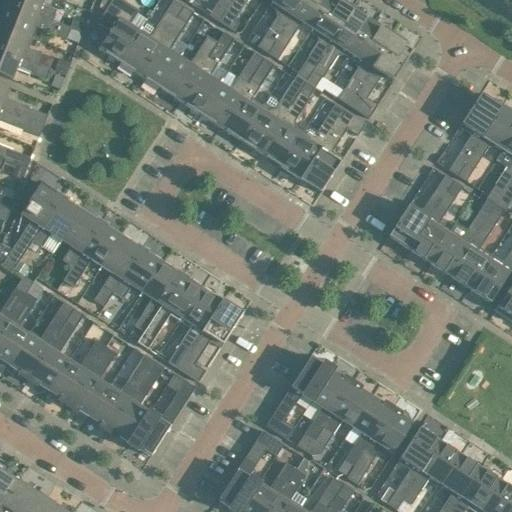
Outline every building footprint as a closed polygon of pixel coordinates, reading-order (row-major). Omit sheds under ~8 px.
[(0,22),(30,34),(34,24),(64,35),(68,24),(67,24),(49,17),(5,0),(0,0),(0,1),(0,22)] [(5,0),(49,17),(53,7),(38,1),(38,0),(5,0)] [(107,28),(96,45),(116,59),(139,23),(136,27),(126,21),(136,7),(125,0),(106,0),(105,3),(96,17),(97,21),(107,28)] [(139,23),(116,59),(136,72),(181,3),(177,0),(168,0),(165,6),(147,34),(137,28),(140,24),(139,23)] [(213,0),(213,1),(206,12),(216,18),(223,7),(227,0),(213,0)] [(227,0),(223,7),(216,18),(230,28),(235,20),(231,17),(233,14),(242,0),(227,0)] [(274,13),(254,43),(264,50),(296,0),(266,0),(266,2),(272,6),(274,13)] [(296,0),(264,50),(265,50),(274,56),(281,45),(299,18),(308,25),(309,25),(325,0),(296,0)] [(315,37),(293,72),(303,78),(351,4),(346,0),(325,0),(309,25),(308,25),(306,28),(314,33),(315,37)] [(181,3),(136,72),(157,85),(180,49),(179,49),(176,53),(167,47),(185,19),(191,9),(181,3)] [(351,4),(303,78),(311,83),(318,73),(320,74),(334,52),(341,51),(347,54),(372,16),(371,16),(369,20),(362,16),(362,15),(360,14),(362,11),(351,4)] [(71,15),(67,24),(68,24),(79,28),(82,20),(71,15)] [(348,75),(335,95),(345,102),(392,29),(381,23),(379,26),(377,24),(377,25),(370,21),(372,17),(372,16),(347,54),(353,58),(354,65),(348,75)] [(0,22),(0,46),(36,61),(36,60),(40,51),(25,45),(30,34),(0,22)] [(215,39),(177,98),(197,111),(220,75),(219,75),(217,79),(207,73),(216,59),(231,36),(220,28),(214,38),(215,39)] [(392,29),(345,102),(356,109),(366,115),(375,102),(364,95),(371,84),(377,75),(384,73),(390,77),(410,47),(402,42),(403,41),(400,40),(403,36),(392,29)] [(180,49),(157,85),(177,98),(215,39),(214,38),(205,32),(187,60),(178,54),(180,50),(180,49)] [(0,46),(0,72),(9,76),(13,64),(43,76),(48,65),(36,60),(36,61),(0,46)] [(220,75),(197,111),(217,124),(261,56),(251,49),(236,73),(227,86),(218,80),(221,76),(220,75)] [(56,54),(51,67),(62,71),(67,58),(56,54)] [(261,56),(217,124),(237,137),(260,102),(260,101),(259,102),(250,96),(259,82),(271,62),(261,56)] [(54,71),(49,82),(57,85),(61,74),(54,71)] [(260,102),(237,137),(257,150),(303,78),(293,72),(272,105),(266,106),(260,103),(261,102),(260,102)] [(303,78),(257,150),(265,155),(266,157),(267,160),(270,161),(273,162),(275,162),(277,163),(300,127),(299,128),(294,124),(292,118),(307,94),(306,94),(312,84),(311,83),(303,78)] [(0,80),(0,106),(40,122),(45,112),(1,95),(6,83),(0,80)] [(468,131),(445,166),(454,172),(499,103),(485,94),(483,97),(476,92),(456,124),(468,131)] [(300,127),(277,163),(279,164),(280,167),(282,169),(284,171),(287,171),(290,171),(297,176),(296,177),(297,177),(342,107),(332,100),(312,131),(306,132),(300,129),(301,128),(300,127)] [(499,103),(454,172),(455,173),(463,178),(470,167),(485,144),(492,142),(499,147),(511,126),(511,107),(511,106),(509,110),(499,103)] [(0,118),(36,133),(40,122),(0,106),(0,118)] [(342,107),(297,177),(298,176),(318,189),(338,158),(340,155),(330,148),(345,125),(355,132),(363,120),(353,114),(342,107)] [(501,167),(483,195),(492,201),(501,188),(511,170),(511,126),(499,147),(493,156),(504,164),(502,167),(501,167)] [(0,155),(2,156),(12,160),(24,165),(28,154),(14,149),(0,143),(0,155)] [(12,160),(7,172),(19,176),(24,165),(12,160)] [(511,170),(501,188),(511,194),(511,191),(511,170)] [(407,199),(387,230),(394,234),(392,237),(406,246),(444,187),(451,177),(442,172),(421,204),(417,205),(407,199)] [(451,177),(444,187),(453,193),(460,183),(451,178),(451,177)] [(28,217),(0,260),(11,267),(17,258),(26,244),(30,238),(29,237),(58,192),(38,179),(17,210),(28,217)] [(444,187),(406,246),(426,259),(446,229),(437,223),(436,219),(453,193),(444,187)] [(501,188),(492,201),(501,206),(502,207),(511,194),(501,188)] [(0,191),(0,204),(6,207),(11,196),(0,191)] [(58,192),(29,237),(30,238),(36,242),(39,244),(48,230),(58,236),(55,240),(56,241),(78,205),(58,192)] [(483,195),(478,204),(487,210),(490,206),(492,201),(483,195)] [(492,201),(490,206),(498,211),(501,206),(492,201)] [(446,229),(426,259),(447,272),(487,210),(478,204),(464,226),(453,219),(446,229)] [(78,205),(56,241),(59,237),(68,243),(60,257),(69,263),(70,263),(99,218),(78,205)] [(487,210),(447,272),(467,285),(489,251),(477,244),(487,229),(498,211),(490,206),(487,210)] [(69,263),(60,277),(71,284),(89,256),(98,262),(95,266),(96,267),(119,231),(99,218),(70,263),(69,263)] [(100,283),(92,295),(101,301),(109,289),(110,289),(139,245),(119,231),(96,267),(97,267),(99,263),(109,269),(100,283)] [(30,238),(26,244),(32,248),(36,242),(30,238)] [(489,251),(467,285),(488,299),(494,288),(507,268),(511,260),(511,239),(501,256),(498,257),(489,251)] [(139,245),(110,289),(120,296),(129,282),(138,288),(136,293),(159,258),(139,245)] [(17,258),(11,267),(19,272),(25,263),(17,258)] [(149,295),(131,323),(141,329),(179,271),(159,258),(136,293),(137,294),(140,289),(149,295)] [(141,329),(134,339),(145,346),(167,312),(177,318),(176,318),(177,319),(199,284),(179,271),(141,329)] [(0,326),(24,289),(30,279),(20,273),(0,303),(0,326)] [(511,275),(501,293),(492,306),(503,313),(505,310),(511,314),(511,275)] [(188,325),(165,359),(175,365),(220,296),(220,295),(219,296),(214,293),(212,292),(211,289),(210,286),(207,285),(204,284),(201,285),(199,284),(177,319),(178,319),(178,318),(188,325)] [(24,289),(0,326),(0,360),(4,360),(6,361),(25,331),(15,325),(34,296),(24,289)] [(220,296),(175,365),(185,372),(195,379),(203,367),(193,360),(207,338),(218,344),(240,310),(220,297),(221,296),(220,296)] [(25,331),(6,361),(18,369),(17,371),(25,376),(70,305),(60,299),(46,321),(38,334),(27,327),(25,331)] [(70,305),(25,376),(33,381),(34,380),(46,387),(66,357),(56,350),(64,337),(81,311),(70,305)] [(66,357),(46,387),(48,388),(53,399),(58,397),(65,402),(103,343),(93,337),(76,363),(66,357)] [(103,343),(65,402),(73,407),(75,406),(86,413),(106,383),(105,383),(96,376),(113,350),(103,343)] [(106,383),(86,413),(88,414),(94,425),(98,423),(105,428),(144,369),(151,357),(141,351),(118,386),(107,379),(105,383),(106,383)] [(288,384),(263,422),(273,429),(284,436),(292,424),(281,417),(298,391),(308,397),(329,365),(322,360),(322,355),(309,355),(307,353),(288,384)] [(151,357),(144,369),(154,375),(161,364),(151,357)] [(301,430),(294,441),(305,448),(349,378),(342,373),(342,368),(330,368),(329,367),(330,366),(329,365),(308,397),(318,404),(301,430)] [(144,369),(105,428),(114,433),(115,432),(126,439),(127,439),(146,409),(136,402),(154,375),(144,369)] [(126,439),(125,441),(134,446),(135,445),(148,453),(185,396),(192,384),(182,377),(171,370),(164,382),(174,389),(159,412),(148,405),(146,409),(127,439),(126,439)] [(349,378),(305,448),(309,451),(317,450),(330,430),(338,417),(349,423),(368,393),(357,385),(358,383),(349,378)] [(357,431),(342,456),(343,457),(349,461),(350,462),(352,463),(390,404),(382,399),(380,401),(368,393),(349,423),(357,428),(357,431)] [(350,462),(343,473),(355,480),(370,456),(379,442),(390,450),(403,429),(410,419),(407,418),(402,407),(398,409),(390,404),(352,463),(350,462)] [(407,465),(388,494),(398,500),(400,496),(437,437),(416,424),(410,434),(395,458),(407,465)] [(235,466),(215,496),(228,505),(227,506),(235,511),(237,510),(236,510),(256,479),(245,473),(263,446),(273,453),(281,441),(270,434),(260,427),(252,439),(235,466)] [(437,437),(400,496),(408,502),(427,473),(438,480),(457,450),(437,437)] [(450,488),(434,511),(446,511),(478,463),(457,450),(438,480),(450,488)] [(293,466),(263,511),(291,511),(296,506),(295,505),(287,500),(286,497),(303,472),(305,457),(301,454),(293,466)] [(343,457),(336,467),(342,471),(349,461),(343,457)] [(256,479),(236,510),(237,510),(237,511),(238,511),(263,511),(293,466),(283,459),(265,486),(256,479)] [(458,511),(465,503),(476,510),(498,476),(496,475),(498,472),(489,466),(487,470),(478,463),(446,511),(458,511)] [(0,501),(16,477),(0,466),(0,501)] [(296,506),(291,511),(320,511),(341,480),(336,477),(335,478),(330,474),(309,507),(306,507),(298,502),(295,505),(296,506)] [(504,511),(511,500),(511,485),(498,476),(476,510),(478,511),(504,511)] [(16,477),(0,501),(0,511),(12,511),(13,511),(14,511),(31,511),(43,494),(16,477)] [(341,480),(320,511),(334,511),(343,498),(351,486),(341,480)] [(69,511),(70,511),(43,494),(31,511),(69,511)] [(388,494),(385,500),(394,506),(398,500),(388,494)]
